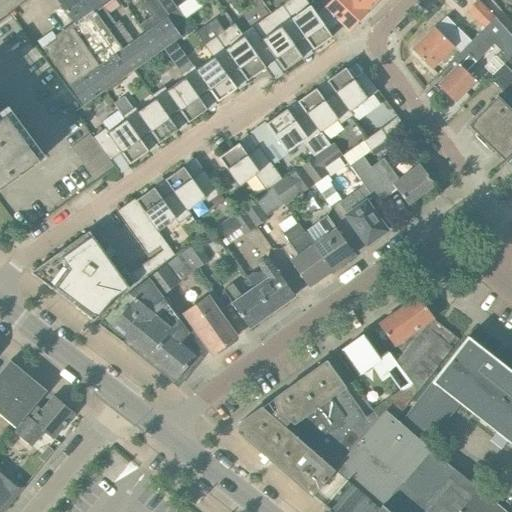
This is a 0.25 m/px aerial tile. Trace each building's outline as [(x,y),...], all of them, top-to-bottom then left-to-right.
[(95,12),(86,0),(56,0),(75,25),(76,26),(95,12)] [(86,0),(95,12),(97,15),(121,49),(144,33),(139,25),(128,33),(118,20),(116,19),(112,20),(103,7),(112,0),(86,0)] [(164,18),(166,17),(154,0),(140,0),(152,15),(158,23),(164,18)] [(154,0),(166,17),(175,10),(167,0),(154,0)] [(289,0),(271,14),(302,58),(303,57),(294,46),(303,39),(312,51),(332,37),(305,0),(289,0)] [(367,11),(355,0),(332,0),(325,7),(348,30),(367,11)] [(378,0),(355,0),(367,11),(378,0)] [(467,10),(483,26),(493,16),(477,1),(467,10)] [(83,106),(135,69),(121,49),(97,15),(95,12),(76,26),(75,25),(43,48),(83,106)] [(234,23),(234,24),(269,73),(273,79),(273,78),(265,66),(274,60),(282,72),(302,58),(271,14),(242,34),(234,23)] [(152,15),(140,24),(145,32),(158,23),(152,15)] [(494,43),(509,58),(511,54),(511,37),(505,29),(493,16),(483,26),(484,27),(453,59),(459,64),(437,85),(455,102),(476,80),(467,71),(476,61),(494,43)] [(144,33),(121,49),(135,69),(181,37),(174,27),(167,17),(158,23),(145,32),(144,33)] [(454,25),(446,17),(435,28),(434,28),(412,50),(431,69),(454,46),(443,35),(454,25)] [(174,27),(181,37),(182,38),(194,30),(186,19),(183,21),(174,27)] [(234,24),(204,45),(236,89),(236,88),(228,77),(237,70),(245,82),(265,68),(268,73),(269,73),(234,24)] [(467,42),(462,36),(453,45),(458,51),(467,42)] [(194,65),(181,74),(206,110),(207,109),(199,97),(208,91),(216,103),(236,89),(204,45),(213,58),(197,70),(194,65)] [(504,159),(511,151),(511,54),(509,58),(490,78),(503,91),(469,125),(504,159)] [(327,80),(352,116),(353,115),(350,111),(378,91),(358,65),(357,65),(363,73),(355,78),(347,66),(327,80)] [(206,110),(181,74),(181,75),(184,79),(167,91),(164,86),(152,95),(177,131),(178,130),(169,118),(178,112),(187,124),(206,110)] [(330,146),(334,144),(343,156),(334,143),(330,146),(321,132),(337,120),(340,125),(352,116),(327,80),(327,81),(335,93),(326,99),(318,87),(298,101),(330,146)] [(177,131),(152,95),(151,95),(154,100),(138,111),(135,107),(133,108),(123,116),(148,151),(140,139),(149,133),(157,145),(177,131)] [(126,98),(115,105),(123,116),(133,108),(126,98)] [(314,157),(315,157),(330,146),(298,101),(297,101),(306,113),(297,120),(288,108),(266,123),(287,152),(303,141),(314,157)] [(106,128),(93,137),(113,166),(114,168),(115,169),(117,171),(118,173),(119,172),(111,160),(120,154),(128,165),(148,151),(146,148),(123,116),(118,109),(101,121),(106,128)] [(34,154),(6,115),(0,119),(0,189),(39,161),(34,154)] [(388,138),(381,129),(363,141),(370,151),(388,138)] [(113,166),(93,137),(89,133),(71,146),(94,179),(113,166)] [(281,179),(250,135),(249,135),(258,147),(249,154),(240,142),(218,157),(239,186),(255,175),(266,191),(281,179)] [(334,144),(330,146),(315,157),(314,157),(315,158),(301,167),(313,184),(326,174),(323,169),(343,156),(334,144)] [(370,167),(363,156),(350,165),(377,204),(397,189),(408,204),(434,185),(419,165),(399,180),(383,158),(370,167)] [(185,165),(165,179),(190,215),(191,214),(188,210),(204,198),(207,203),(211,200),(220,194),(194,158),(194,159),(202,171),(193,177),(185,165)] [(284,204),(313,184),(301,167),(273,187),(284,204)] [(190,215),(165,179),(164,180),(173,192),(164,198),(155,186),(136,200),(135,200),(153,226),(157,232),(175,219),(178,224),(190,215)] [(284,204),(273,187),(267,192),(278,208),(283,204),(284,204)] [(387,230),(357,189),(338,203),(347,214),(346,215),(366,244),(387,230)] [(220,194),(211,200),(216,207),(225,201),(220,194)] [(132,200),(116,212),(123,222),(142,209),(135,200),(136,200),(134,199),(132,200)] [(243,209),(255,228),(268,219),(255,200),(243,209)] [(142,209),(123,222),(129,230),(147,218),(142,209)] [(244,236),(255,228),(243,209),(215,229),(222,240),(239,228),(244,236)] [(313,246),(330,271),(353,254),(327,216),(318,222),(327,235),(313,246)] [(147,218),(129,230),(135,238),(153,226),(147,218)] [(330,271),(313,246),(297,224),(284,233),(290,241),(281,248),(308,286),(330,271)] [(153,226),(135,238),(141,247),(159,234),(157,232),(153,226)] [(112,300),(135,283),(128,274),(125,269),(119,273),(89,231),(30,273),(94,321),(112,300)] [(159,234),(141,247),(147,255),(159,247),(165,242),(159,234)] [(165,242),(159,247),(162,251),(161,252),(167,260),(174,255),(165,242)] [(208,261),(196,243),(184,251),(197,269),(208,261)] [(184,251),(148,277),(179,320),(189,334),(190,333),(161,295),(181,281),(196,269),(184,251)] [(161,252),(154,256),(160,265),(167,260),(161,252)] [(149,260),(148,261),(154,270),(160,265),(154,256),(149,260)] [(254,287),(253,287),(271,312),(294,295),(277,271),(276,272),(267,258),(258,265),(262,270),(259,272),(252,272),(247,276),(254,287)] [(148,261),(141,265),(147,274),(154,270),(148,261)] [(141,265),(135,270),(141,279),(147,274),(141,265)] [(135,270),(128,274),(135,283),(141,279),(135,270)] [(148,277),(134,289),(155,305),(153,315),(149,320),(147,319),(131,341),(177,379),(195,356),(179,343),(189,334),(179,320),(148,277)] [(271,312),(253,287),(240,297),(231,284),(222,290),(231,302),(231,303),(249,328),(271,312)] [(224,308),(210,288),(207,290),(210,295),(184,314),(213,353),(235,337),(218,312),(224,308)] [(127,338),(131,341),(147,319),(149,320),(153,315),(155,305),(134,289),(128,293),(119,301),(105,317),(104,317),(103,318),(104,318),(98,324),(123,343),(127,338)] [(387,352),(416,393),(458,339),(432,318),(433,318),(418,296),(379,324),(394,346),(424,325),(425,326),(395,361),(388,352),(387,352)] [(393,419),(394,420),(416,393),(387,352),(380,357),(364,334),(341,351),(352,367),(358,375),(371,367),(378,378),(382,382),(389,377),(400,391),(382,404),(393,419)] [(479,345),(468,336),(399,424),(426,447),(460,404),(511,445),(511,370),(506,376),(474,351),(479,345)] [(47,391),(10,360),(0,372),(0,414),(16,428),(47,391)] [(311,496),(334,469),(325,461),(338,446),(348,454),(378,419),(374,413),(367,418),(327,361),(239,423),(237,431),(311,496)] [(36,406),(14,433),(31,446),(44,431),(45,432),(45,431),(53,438),(64,425),(65,426),(67,423),(67,422),(74,413),(53,396),(41,410),(36,406)] [(430,449),(426,447),(399,424),(394,420),(393,419),(384,412),(378,419),(348,454),(339,464),(351,474),(323,506),(329,511),(375,511),(379,508),(430,449)] [(97,467),(112,480),(128,461),(113,448),(97,467)] [(379,508),(375,511),(504,511),(501,509),(489,499),(478,489),(478,490),(430,449),(379,508)] [(0,511),(2,511),(8,505),(15,497),(24,487),(0,467),(0,511)]
